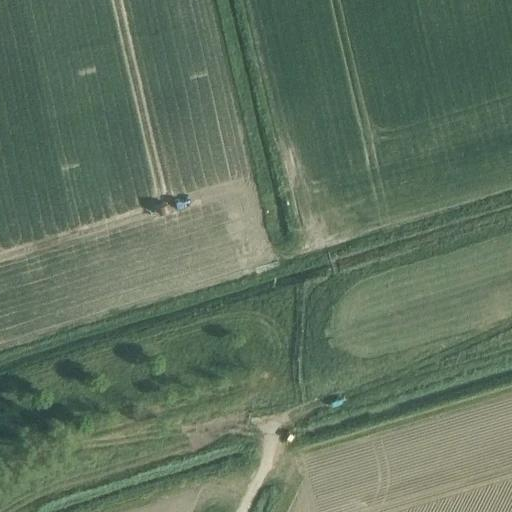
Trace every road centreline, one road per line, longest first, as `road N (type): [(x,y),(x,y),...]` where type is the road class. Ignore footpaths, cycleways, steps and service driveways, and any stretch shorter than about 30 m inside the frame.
road 1 (track): [(252,0),(308,241),(347,281),(504,316)]
road 2 (track): [(504,316),(446,353),(297,413),(272,431)]
